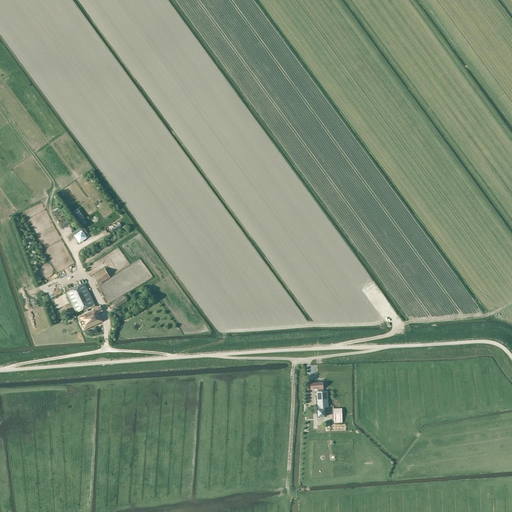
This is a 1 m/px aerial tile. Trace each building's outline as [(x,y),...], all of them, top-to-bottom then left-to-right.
[(78,209),(74,212),(81,221),(84,219),(78,209)] [(104,269),(94,275),(99,284),(109,278),(104,269)] [(101,317),(96,308),(93,310),(91,306),(94,304),(85,284),(66,293),(76,313),(85,309),(87,313),(77,317),(84,331),(103,322),(101,318),(101,317)] [(124,296),(113,302),(116,308),(127,302),(124,296)] [(327,392),(323,392),(318,392),(317,392),(318,417),(326,416),(325,407),(328,407),(327,392)] [(334,419),(342,419),(342,413),(342,410),(334,410),(334,413),(334,419)]
